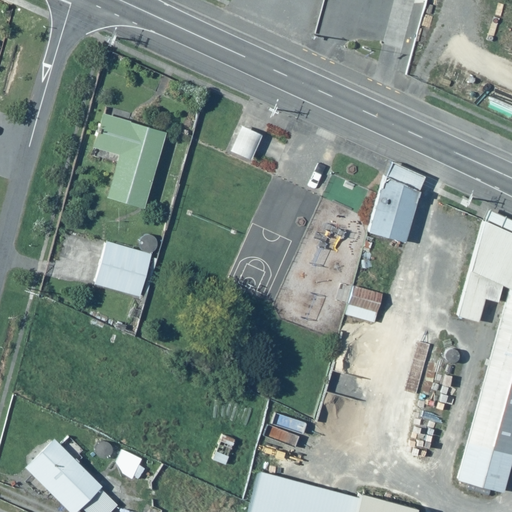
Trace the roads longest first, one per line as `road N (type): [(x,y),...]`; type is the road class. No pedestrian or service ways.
road 1 (tertiary): [(119,0),(511,178)]
road 2 (residential): [(0,262),(72,0)]
